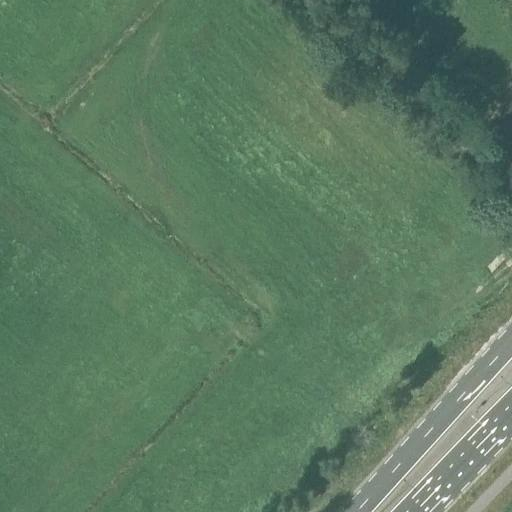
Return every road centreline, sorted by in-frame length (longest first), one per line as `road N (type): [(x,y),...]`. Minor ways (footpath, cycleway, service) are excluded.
road 1 (track): [(314,0),(511,178)]
road 2 (primary): [(511,340),(349,511)]
road 3 (primary): [(410,511),(511,409)]
